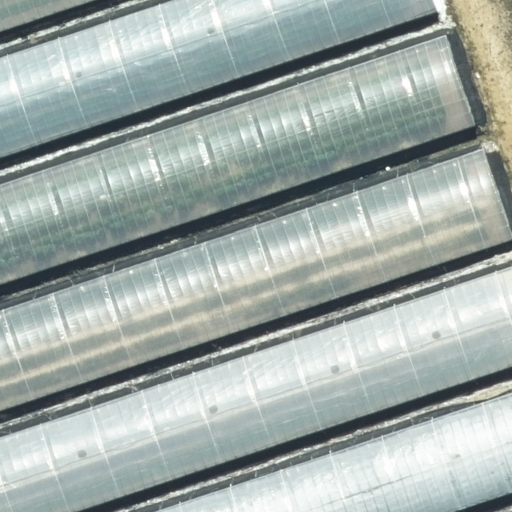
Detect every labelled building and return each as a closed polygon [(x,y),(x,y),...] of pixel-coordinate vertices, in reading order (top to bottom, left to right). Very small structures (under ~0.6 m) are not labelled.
[(0,0),(0,28),(82,0),(0,0)] [(177,0),(0,59),(0,155),(443,8),(439,0),(177,0)] [(0,182),(0,283),(476,124),(446,33),(0,182)] [(0,308),(0,410),(511,241),(511,225),(486,148),(0,308)] [(511,268),(0,438),(0,511),(68,511),(511,364),(511,268)] [(484,511),(511,503),(511,396),(158,511),(484,511)]
